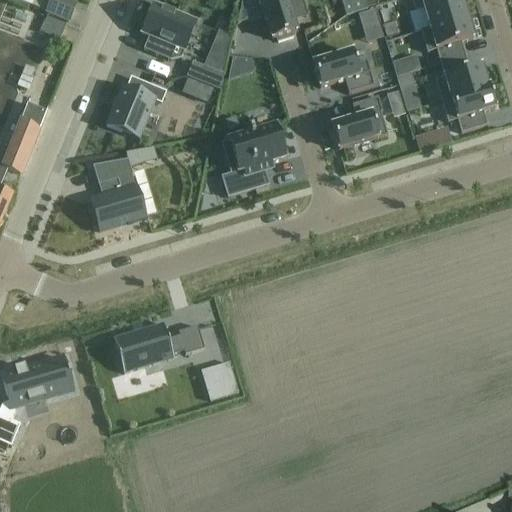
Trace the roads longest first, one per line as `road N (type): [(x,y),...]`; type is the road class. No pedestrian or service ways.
road 1 (residential): [(1,271),(78,289),(329,213)]
road 2 (unclassified): [(1,271),(111,0)]
road 3 (residential): [(329,213),(511,158)]
road 4 (residential): [(288,74),(329,213)]
